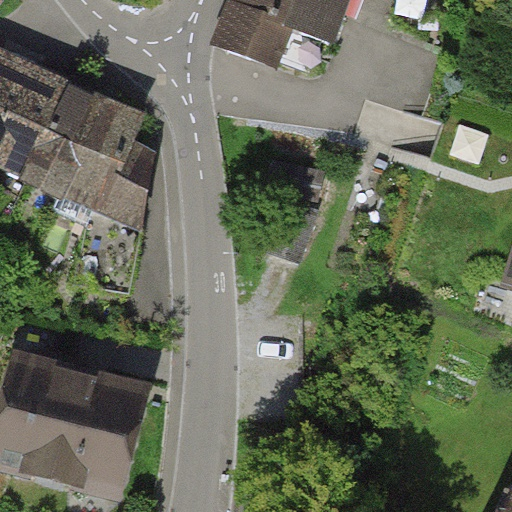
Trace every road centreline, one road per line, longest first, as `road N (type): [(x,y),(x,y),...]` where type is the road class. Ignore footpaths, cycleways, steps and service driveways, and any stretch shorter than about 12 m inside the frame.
road 1 (residential): [(189,66),(215,334),(199,511)]
road 2 (residential): [(83,0),(133,40),(189,66)]
